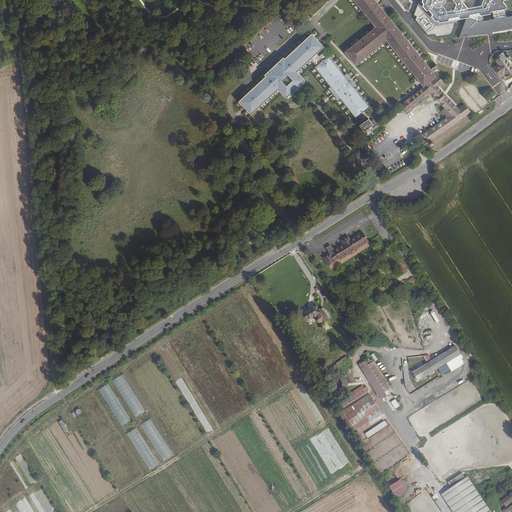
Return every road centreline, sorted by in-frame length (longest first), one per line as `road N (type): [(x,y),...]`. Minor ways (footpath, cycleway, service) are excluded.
road 1 (tertiary): [(511,100),(426,164),(56,394),(0,447)]
road 2 (track): [(56,394),(15,0)]
